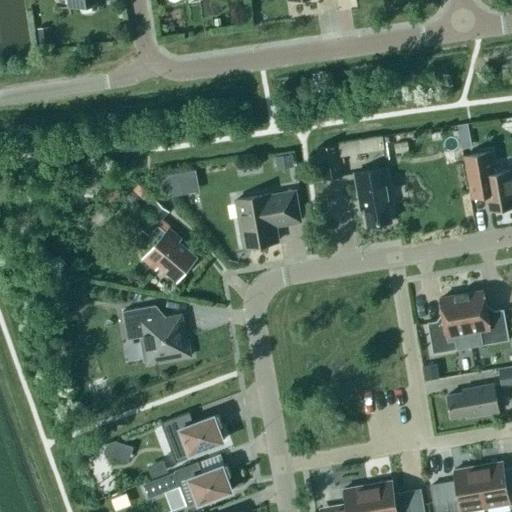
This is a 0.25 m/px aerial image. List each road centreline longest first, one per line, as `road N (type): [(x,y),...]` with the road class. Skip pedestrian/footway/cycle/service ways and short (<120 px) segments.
road 1 (residential): [(282,474),(256,320),(262,292),(284,280),(396,260)]
road 2 (unclassified): [(149,75),(465,30)]
road 3 (residential): [(396,260),(422,452)]
road 4 (unclassified): [(0,97),(149,75)]
road 5 (residential): [(282,474),(422,452)]
